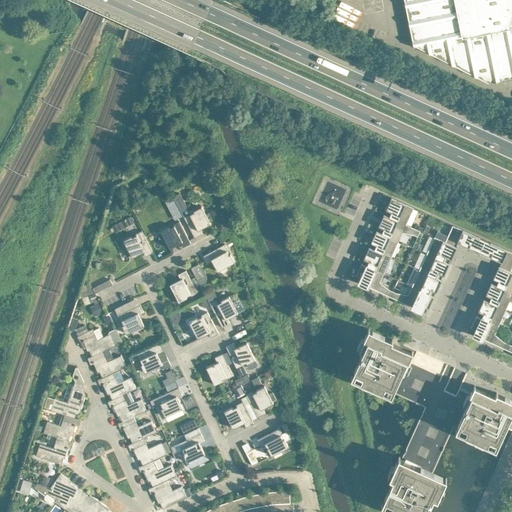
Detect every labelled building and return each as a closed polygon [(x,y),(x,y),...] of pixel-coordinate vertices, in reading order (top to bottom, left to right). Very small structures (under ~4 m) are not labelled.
[(488,83),(511,77),(511,0),(404,0),(414,47),(416,46),(488,83)] [(193,208),(188,210),(179,192),(172,195),(195,238),(202,234),(200,229),(210,223),(209,221),(213,220),(209,213),(206,214),(202,206),(194,210),(193,208)] [(406,224),(413,208),(414,208),(391,197),(391,198),(386,209),(384,214),(383,214),(406,224)] [(418,237),(420,231),(406,224),(383,214),(378,226),(379,226),(377,231),(376,230),(398,241),(402,233),(414,235),(418,237)] [(169,227),(161,231),(170,248),(180,242),(183,247),(191,243),(179,221),(173,225),(174,226),(170,228),(169,227)] [(480,251),(485,240),(452,225),(445,242),(457,248),(457,247),(456,247),(458,242),(469,247),(480,251)] [(131,236),(123,240),(132,257),(143,252),(145,256),(153,252),(142,230),(135,234),(136,235),(132,237),(131,236)] [(391,257),(398,241),(376,230),(376,231),(371,242),(372,242),(369,247),(368,246),(368,247),(391,257)] [(451,259),(456,248),(457,248),(445,242),(434,237),(427,254),(449,264),(448,263),(451,259)] [(511,267),(511,252),(490,242),(485,240),(480,251),(490,256),(490,257),(501,262),(499,266),(498,266),(510,272),(510,271),(511,267)] [(212,261),(218,271),(220,270),(220,271),(221,271),(221,272),(222,272),(223,272),(224,272),(225,272),(226,271),(226,270),(227,270),(227,269),(227,268),(227,267),(226,266),(235,262),(230,254),(229,255),(227,251),(228,250),(225,244),(203,256),(207,263),(212,261)] [(384,274),(391,257),(368,247),(369,247),(363,258),(364,259),(362,263),(361,263),(384,274)] [(444,275),(449,264),(427,254),(419,270),(442,280),(441,280),(443,275),(444,275)] [(417,273),(424,259),(418,256),(412,271),(417,273)] [(380,282),(384,274),(361,263),(361,264),(356,275),(357,275),(354,280),(353,279),(353,280),(390,297),(393,291),(389,290),(380,282)] [(198,264),(191,268),(197,280),(205,276),(198,264)] [(511,292),(511,272),(510,271),(510,272),(498,266),(498,267),(493,278),(494,278),(492,283),(491,282),(490,283),(511,292)] [(180,279),(170,284),(179,301),(187,297),(186,296),(190,294),(191,295),(197,292),(186,270),(178,274),(180,279)] [(436,292),(441,280),(442,281),(442,280),(419,270),(412,286),(434,297),(435,296),(434,296),(436,291),(436,292)] [(110,279),(92,288),(95,293),(112,284),(110,279)] [(511,292),(490,283),(491,283),(486,294),(486,295),(484,299),(483,299),(506,309),(510,301),(511,301),(511,292)] [(429,308),(434,297),(412,286),(408,295),(396,292),(393,291),(390,297),(427,313),(426,312),(428,308),(429,308)] [(217,302),(210,305),(222,327),(230,323),(227,318),(238,313),(229,296),(221,300),(221,301),(217,303),(217,302)] [(498,326),(506,309),(483,299),(478,311),(479,311),(477,315),(476,315),(498,326)] [(144,312),(140,304),(129,309),(126,303),(115,309),(121,321),(122,321),(124,325),(122,325),(126,333),(144,325),(139,314),(144,312)] [(197,317),(189,321),(198,338),(208,333),(211,337),(218,333),(207,312),(201,315),(201,316),(198,318),(197,317)] [(495,334),(498,326),(476,315),(475,316),(476,316),(471,327),(469,332),(468,331),(468,332),(505,349),(507,343),(504,342),(495,334)] [(71,317),(69,324),(72,331),(76,327),(78,319),(71,317)] [(84,339),(82,340),(83,341),(81,342),(83,347),(85,346),(86,348),(88,348),(92,356),(103,351),(108,348),(122,342),(116,328),(109,331),(111,333),(103,337),(99,328),(93,330),(93,328),(81,334),(84,339)] [(411,352),(399,347),(392,343),(393,340),(392,339),(391,340),(369,330),(370,329),(369,329),(364,339),(361,338),(357,347),(360,348),(359,349),(364,351),(362,355),(361,354),(354,370),(355,371),(353,376),(352,376),(351,377),(392,395),(392,394),(391,394),(393,391),(394,391),(401,375),(400,375),(401,371),(404,372),(404,371),(413,352),(412,351),(411,352)] [(257,363),(247,342),(236,347),(234,343),(226,346),(236,369),(243,366),(242,364),(246,362),(248,367),(251,368),(256,366),(257,363)] [(158,344),(136,354),(139,360),(140,360),(142,364),(141,364),(145,373),(162,365),(163,369),(171,365),(166,355),(163,354),(158,344)] [(108,348),(103,351),(92,356),(90,357),(89,356),(88,357),(90,363),(93,362),(96,370),(98,369),(102,378),(113,372),(126,366),(121,355),(113,359),(108,348)] [(217,362),(206,367),(214,384),(223,380),(222,379),(226,377),(227,379),(233,376),(222,353),(215,357),(217,362)] [(82,388),(84,382),(78,368),(75,367),(72,376),(75,381),(68,402),(54,398),(51,410),(64,414),(76,418),(79,409),(80,410),(85,394),(82,393),(83,390),(82,388)] [(118,383),(113,372),(102,378),(104,382),(103,383),(107,392),(108,391),(112,399),(129,392),(136,388),(131,377),(118,383)] [(259,376),(247,382),(249,386),(261,380),(259,376)] [(474,385),(470,395),(469,396),(475,399),(471,407),(465,405),(465,406),(467,407),(466,411),(465,410),(457,426),(458,426),(457,429),(456,429),(455,430),(496,448),(497,447),(496,447),(498,441),(499,442),(506,426),(505,426),(507,422),(511,424),(511,422),(511,400),(497,394),(498,393),(496,393),(495,396),(475,387),(475,386),(474,385)] [(252,392),(246,395),(257,417),(265,413),(263,408),(273,403),(272,401),(276,399),(272,392),(269,394),(264,386),(256,390),(257,391),(253,393),(252,392)] [(182,395),(178,387),(150,400),(153,407),(160,403),(162,407),(161,408),(165,416),(182,408),(177,397),(182,395)] [(43,407),(51,410),(54,398),(56,394),(48,392),(43,407)] [(146,410),(141,399),(134,402),(129,392),(112,399),(108,401),(110,406),(113,405),(117,414),(118,413),(122,421),(133,416),(146,410)] [(232,407),(224,411),(233,428),(243,423),(246,427),(254,423),(242,401),(236,405),(237,406),(233,408),(232,407)] [(74,423),(76,418),(64,414),(61,425),(47,421),(43,433),(57,437),(68,441),(71,432),(73,433),(76,424),(74,423)] [(138,426),(133,416),(122,421),(125,426),(123,427),(127,435),(129,435),(132,443),(143,438),(156,432),(151,420),(138,426)] [(194,419),(186,423),(189,429),(197,426),(194,419)] [(198,427),(184,434),(187,439),(178,443),(181,450),(182,449),(184,453),(183,454),(187,462),(205,454),(200,443),(204,441),(198,427)] [(282,434),(279,428),(257,440),(261,447),(266,445),(271,455),(288,447),(285,440),(289,438),(286,432),(282,434)] [(67,446),(68,441),(57,437),(53,448),(40,444),(36,456),(61,464),(64,455),(66,456),(68,447),(67,446)] [(154,459),(167,453),(170,452),(166,442),(162,443),(161,442),(148,448),(143,438),(132,443),(130,444),(130,443),(128,444),(131,450),(133,449),(137,457),(139,456),(142,464),(154,459)] [(258,462),(252,450),(246,453),(252,465),(258,462)] [(445,479),(443,478),(444,477),(421,467),(420,468),(419,467),(418,470),(409,466),(410,463),(400,458),(400,457),(399,457),(390,477),(394,479),(392,483),(388,481),(381,497),(385,499),(383,504),(382,504),(381,505),(396,511),(431,511),(436,503),(431,501),(433,497),(437,499),(447,478),(446,478),(445,479)] [(154,459),(142,464),(140,465),(138,466),(141,472),(143,471),(147,479),(149,478),(152,486),(167,480),(177,475),(171,464),(158,470),(154,459)] [(65,508),(79,489),(66,480),(67,478),(60,473),(50,488),(48,486),(37,483),(34,487),(45,495),(44,496),(44,499),(51,504),(55,498),(56,499),(55,501),(65,508)] [(171,490),(167,480),(152,486),(149,487),(152,494),(154,493),(157,501),(159,500),(163,508),(187,497),(181,486),(171,490)] [(92,498),(79,489),(65,508),(70,511),(91,511),(100,501),(93,496),(92,498)] [(272,504),(270,491),(264,492),(266,505),(272,504)] [(278,504),(278,491),(270,491),(272,504),(278,504)] [(266,505),(264,492),(258,494),(260,506),(266,505)] [(260,506),(258,494),(252,495),(255,507),(260,506)] [(255,507),(252,495),(246,496),(249,508),(255,507)] [(249,508),(246,496),(239,498),(243,510),(249,508)] [(243,510),(239,498),(233,500),(237,511),(243,510)] [(236,511),(237,511),(233,500),(228,502),(230,511),(236,511)] [(106,506),(100,501),(91,511),(111,511),(105,507),(106,506)] [(230,511),(228,502),(220,504),(224,511),(230,511)]
